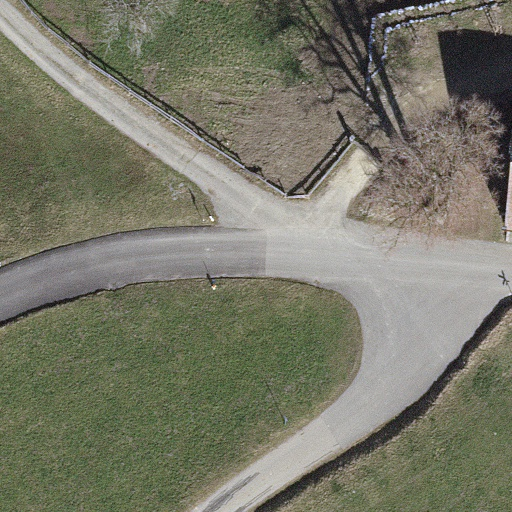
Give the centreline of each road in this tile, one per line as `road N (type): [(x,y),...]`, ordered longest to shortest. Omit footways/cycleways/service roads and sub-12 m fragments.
road 1 (unclassified): [(0,307),(85,271),(262,254),(443,271),(424,337),(372,406),(230,511)]
road 2 (track): [(262,254),(238,208),(53,78),(0,20)]
road 3 (track): [(317,254),(364,171),(436,107),(511,79)]
